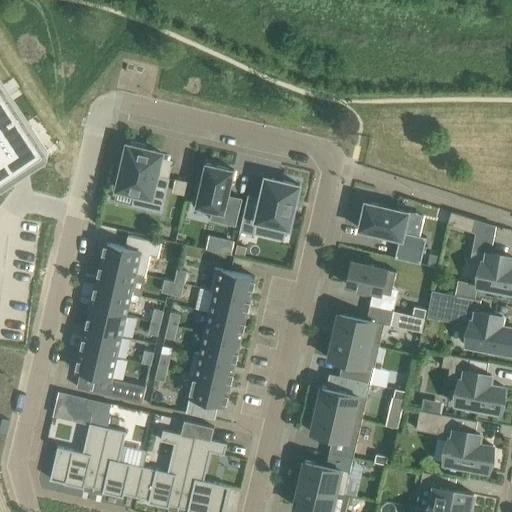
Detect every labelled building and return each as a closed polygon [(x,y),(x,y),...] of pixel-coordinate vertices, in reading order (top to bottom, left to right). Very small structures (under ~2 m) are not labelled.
[(0,180),(7,176),(4,172),(11,168),(26,163),(27,162),(44,151),(21,117),(7,96),(5,98),(0,90),(0,87),(1,87),(0,85),(0,180)] [(131,145),(128,145),(118,188),(135,191),(132,204),(163,211),(171,177),(157,174),(162,152),(146,148),(147,144),(132,141),(131,145)] [(234,169),(206,162),(200,189),(197,188),(193,204),(212,209),(210,219),(236,225),(242,197),(228,194),(234,169)] [(266,176),(261,197),(248,194),(240,230),(254,234),(257,220),(289,228),(300,184),(266,176)] [(188,182),(176,179),(173,190),(185,193),(188,182)] [(409,211),(366,201),(359,228),(400,238),(395,257),(420,263),(427,237),(404,231),(409,211)] [(448,224),(473,231),(477,219),(452,211),(448,224)] [(160,242),(130,234),(126,248),(106,243),(101,264),(135,272),(135,271),(145,273),(150,252),(157,254),(160,242)] [(222,239),(219,251),(231,254),(233,242),(222,239)] [(237,245),(235,254),(244,256),(246,247),(237,245)] [(511,256),(473,249),(471,259),(483,261),(478,285),(511,291),(511,256)] [(438,255),(430,254),(428,263),(436,265),(438,255)] [(352,260),(346,284),(391,294),(397,270),(352,260)] [(135,272),(101,264),(96,285),(130,293),(135,272)] [(187,270),(177,268),(174,281),(184,283),(187,270)] [(254,278),(215,269),(211,289),(216,290),(215,291),(249,298),(254,278)] [(174,281),(165,278),(162,291),(171,293),(174,281)] [(184,283),(174,281),(171,293),(181,296),(184,283)] [(130,293),(96,285),(91,306),(126,314),(130,293)] [(471,320),(467,344),(511,352),(511,347),(511,326),(502,324),(503,315),(479,311),(482,298),(462,295),(432,290),(427,316),(459,322),(460,318),(471,320)] [(249,298),(215,291),(211,312),(244,319),(249,298)] [(335,335),(379,345),(385,322),(421,331),(425,317),(413,314),(370,304),(367,318),(340,312),(335,335)] [(126,314),(91,306),(87,327),(121,335),(126,314)] [(415,306),(413,314),(425,317),(426,309),(415,306)] [(164,309),(154,307),(151,320),(161,322),(164,309)] [(181,313),(171,311),(168,323),(178,326),(181,313)] [(244,319),(211,312),(206,333),(239,340),(244,319)] [(161,322),(151,320),(148,332),(158,335),(161,322)] [(178,326),(168,323),(165,336),(175,338),(178,326)] [(121,335),(87,327),(82,348),(116,356),(121,335)] [(239,340),(206,333),(201,354),(235,361),(239,340)] [(379,345),(335,335),(329,358),(343,361),(340,375),(371,382),(379,345)] [(116,356),(82,348),(77,369),(100,374),(97,391),(122,396),(126,380),(111,377),(116,356)] [(154,351),(145,349),(142,362),(151,364),(154,351)] [(171,355),(161,353),(158,365),(168,368),(171,355)] [(201,354),(196,353),(191,373),(196,374),(230,382),(235,361),(201,354)] [(445,353),(442,366),(450,367),(448,377),(460,379),(456,403),(500,411),(501,406),(503,406),(506,392),(504,392),(505,386),(491,384),(492,374),(468,370),(471,357),(451,354),(445,353)] [(168,368),(158,365),(155,378),(165,380),(168,368)] [(230,382),(196,374),(191,395),(225,403),(230,382)] [(323,386),(317,409),(362,419),(368,396),(323,386)] [(395,388),(394,396),(405,399),(407,390),(395,388)] [(88,397),(85,409),(93,411),(93,410),(109,414),(112,403),(88,397)] [(317,409),(312,432),(333,437),(330,450),(353,456),(357,442),(362,419),(317,409)] [(459,417),(421,409),(417,428),(438,432),(437,436),(449,438),(445,462),(489,470),(490,465),(492,465),(495,451),(493,451),(494,445),(479,443),(481,433),(457,429),(459,417)] [(58,445),(50,478),(64,481),(64,482),(85,487),(85,484),(94,486),(93,489),(94,489),(108,426),(111,414),(109,414),(93,410),(93,411),(84,451),(58,445)] [(144,465),(137,496),(149,498),(149,502),(169,506),(169,504),(178,506),(177,508),(178,509),(196,435),(211,438),(214,427),(184,419),(182,433),(163,429),(161,439),(175,442),(168,471),(144,465)] [(108,426),(94,489),(95,486),(103,488),(103,491),(124,496),(125,493),(137,496),(144,465),(120,460),(127,430),(108,426)] [(196,435),(178,509),(179,509),(179,506),(188,508),(187,511),(192,511),(223,511),(229,485),(204,479),(211,451),(225,454),(227,442),(211,438),(196,435)] [(306,460),(300,483),(345,493),(353,456),(330,450),(327,464),(306,460)] [(376,453),(375,461),(386,464),(388,456),(376,453)] [(428,508),(447,511),(472,511),(474,500),(473,500),(474,493),(446,488),(449,476),(423,471),(421,484),(434,486),(430,508),(428,508)] [(330,511),(335,492),(345,494),(345,493),(300,483),(295,506),(305,508),(304,511),(330,511)]
